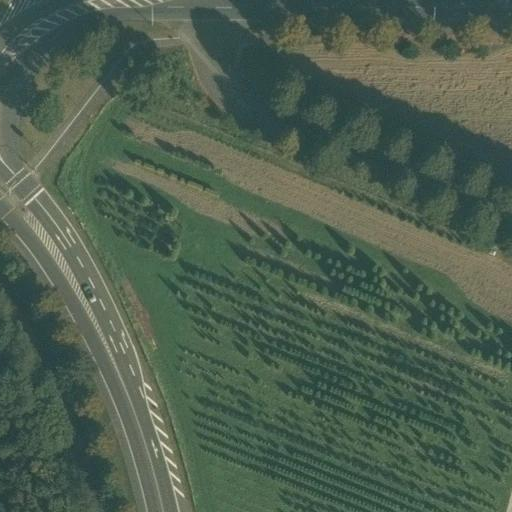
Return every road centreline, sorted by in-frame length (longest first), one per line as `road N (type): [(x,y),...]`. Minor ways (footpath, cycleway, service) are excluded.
road 1 (residential): [(208,0),(213,69),(243,108),(511,229)]
road 2 (primary): [(62,265),(107,350),(164,511)]
road 3 (secondary): [(62,265),(48,213),(8,145),(17,66)]
road 4 (secondary): [(17,66),(76,24),(185,0)]
